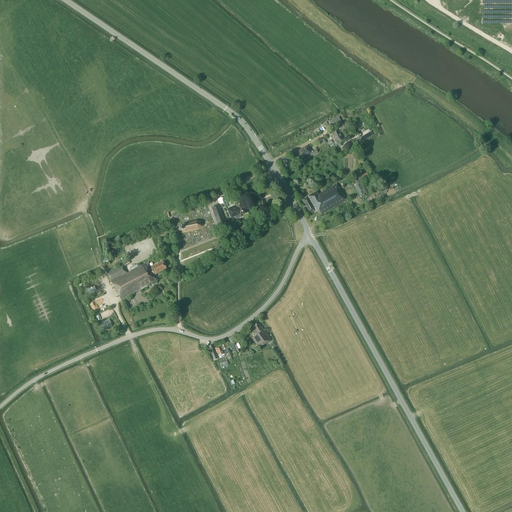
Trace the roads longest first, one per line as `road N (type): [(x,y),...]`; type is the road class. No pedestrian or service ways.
road 1 (unclassified): [(0,406),(37,377),(136,333),(214,338),(233,331),(281,286),(308,237)]
road 2 (tertiary): [(308,237),(233,113),(65,0)]
road 3 (tertiary): [(462,511),(308,237)]
